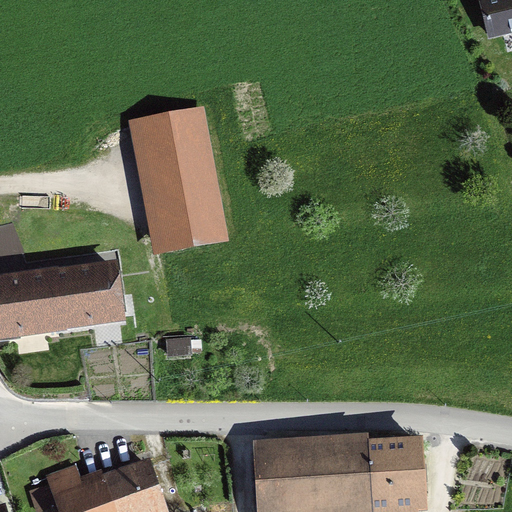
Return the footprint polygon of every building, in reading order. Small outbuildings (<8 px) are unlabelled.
[(511,0),(477,0),(487,41),(511,34),(511,0)] [(153,258),(229,244),(204,107),(128,121),(153,258)] [(0,225),(0,257),(24,255),(12,223),(0,225)] [(0,281),(0,333),(120,317),(113,267),(72,272),(28,278),(0,281)] [(191,341),(191,338),(166,340),(167,359),(193,357),(192,352),(203,352),(202,340),(191,341)] [(368,436),(252,442),(256,511),(427,511),(426,484),(428,484),(427,465),(425,465),(423,439),(369,442),(368,436)] [(168,511),(150,460),(103,476),(101,471),(80,479),(76,465),(45,476),(48,484),(29,491),(36,511),(42,511),(56,507),(57,511),(168,511)]
